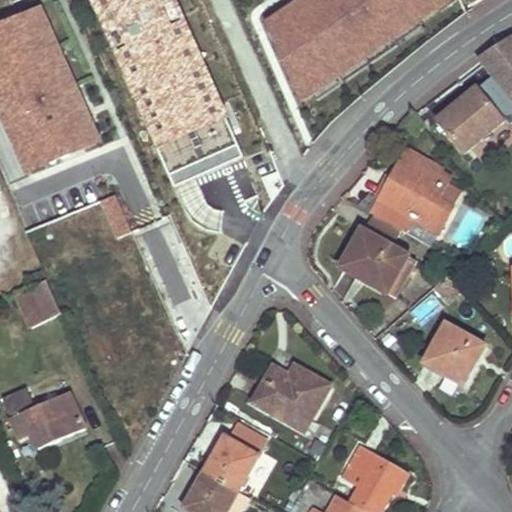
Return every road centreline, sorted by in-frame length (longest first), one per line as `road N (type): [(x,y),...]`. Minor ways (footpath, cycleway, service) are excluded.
road 1 (residential): [(130,511),(272,257)]
road 2 (residential): [(272,257),(467,462)]
road 3 (residential): [(315,192),(349,139),(467,29),(511,7)]
road 4 (residential): [(315,192),(227,0)]
